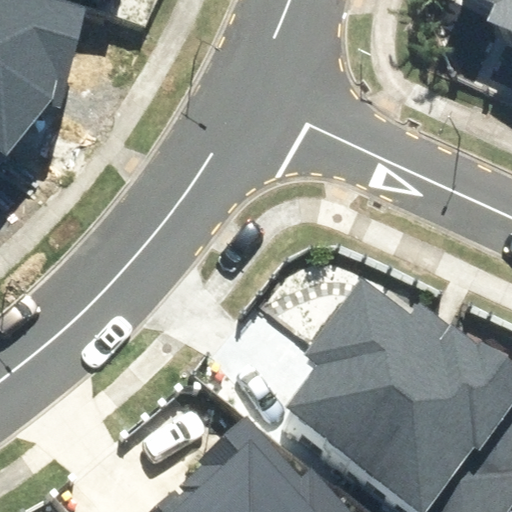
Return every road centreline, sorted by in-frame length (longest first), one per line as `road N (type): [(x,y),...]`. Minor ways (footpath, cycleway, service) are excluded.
road 1 (residential): [(0,369),(121,275),(250,103)]
road 2 (residential): [(511,235),(250,103)]
